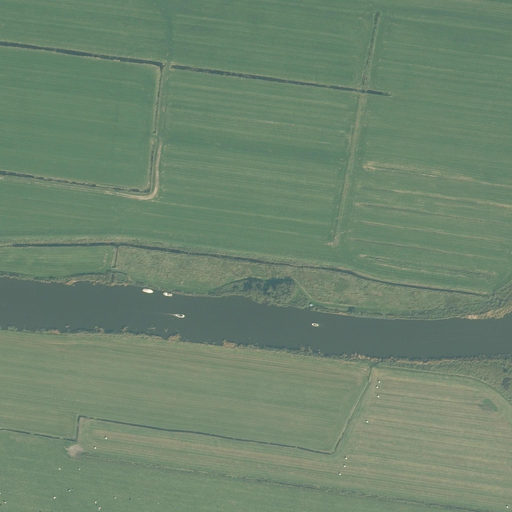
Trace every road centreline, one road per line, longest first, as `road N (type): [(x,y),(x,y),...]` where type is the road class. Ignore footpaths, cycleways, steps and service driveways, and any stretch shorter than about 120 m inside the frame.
road 1 (track): [(0,178),(150,195),(169,39),(160,13),(140,0)]
road 2 (track): [(159,145),(171,138),(353,160),(361,154)]
